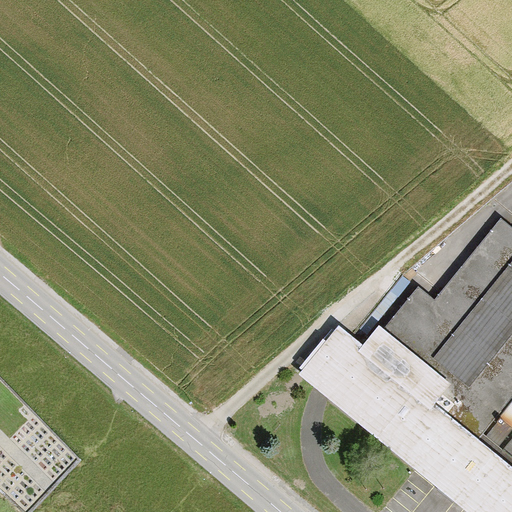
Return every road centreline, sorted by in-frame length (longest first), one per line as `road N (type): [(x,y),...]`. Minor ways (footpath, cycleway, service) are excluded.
road 1 (track): [(511,168),(194,438)]
road 2 (secondary): [(279,511),(0,273)]
